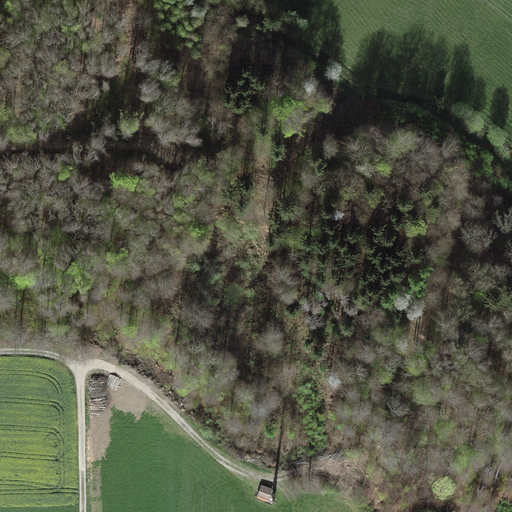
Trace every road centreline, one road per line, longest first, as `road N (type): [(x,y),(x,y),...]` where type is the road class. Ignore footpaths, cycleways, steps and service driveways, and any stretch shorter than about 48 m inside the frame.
road 1 (track): [(216,0),(315,51),(356,87),(429,105),(466,125),(511,166)]
road 2 (track): [(284,488),(220,459),(133,380),(94,365),(82,374)]
road 3 (track): [(0,150),(86,141),(178,149)]
